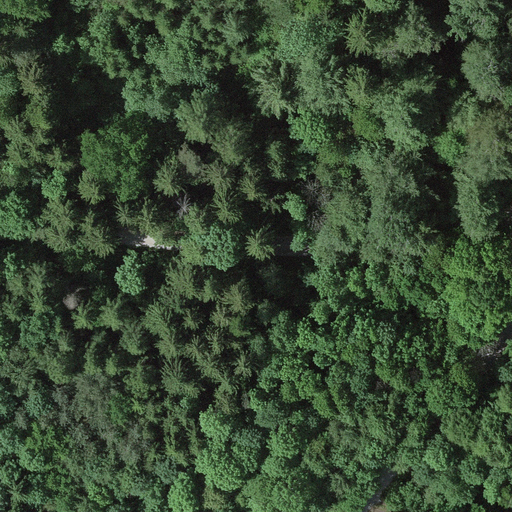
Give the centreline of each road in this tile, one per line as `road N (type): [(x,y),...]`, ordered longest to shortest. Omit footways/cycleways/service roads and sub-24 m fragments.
road 1 (track): [(0,220),(232,244),(332,242),(467,211),(511,214)]
road 2 (track): [(511,318),(470,378),(350,511)]
